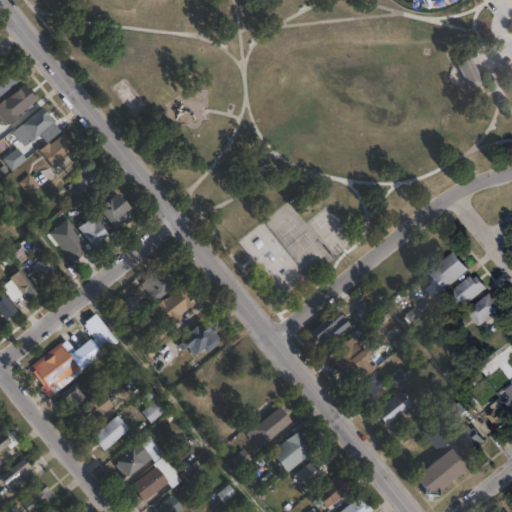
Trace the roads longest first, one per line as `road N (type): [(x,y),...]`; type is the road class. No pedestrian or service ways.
road 1 (residential): [(412,511),(0,2)]
road 2 (residential): [(511,171),(455,193),(270,339)]
road 3 (residential): [(178,219),(0,363)]
road 4 (residential): [(118,511),(0,363)]
